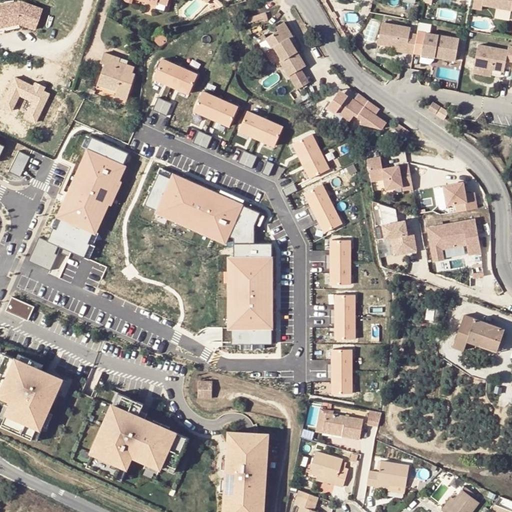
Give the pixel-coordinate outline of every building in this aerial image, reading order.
[(511,11),(511,0),(473,0),(472,9),(480,10),(481,5),(511,11)] [(0,18),(1,19),(3,26),(18,23),(34,29),(41,9),(25,3),(24,5),(20,4),(19,1),(0,5),(0,18)] [(265,12),(244,19),(245,24),(262,18),(264,21),(267,20),(265,12)] [(305,65),(294,48),(291,43),(295,41),(284,22),(276,27),(278,31),(266,38),(264,34),(256,39),(258,44),(266,39),(272,48),(274,47),(282,60),(279,62),(288,76),(305,65)] [(376,46),(392,49),(413,52),(416,36),(408,35),(409,29),(380,24),(376,46)] [(152,38),(159,47),(168,40),(160,31),(152,38)] [(454,63),(458,40),(417,33),(416,36),(413,52),(413,55),(454,63)] [(511,47),(508,46),(507,51),(477,46),(473,68),(503,73),(505,62),(511,63),(511,47)] [(413,52),(392,49),(391,53),(412,57),(413,55),(413,52)] [(101,62),(104,63),(98,81),(118,87),(115,95),(127,98),(134,72),(132,72),(134,65),(119,60),(120,57),(104,52),(101,62)] [(180,66),(162,58),(153,78),(171,86),(180,66)] [(313,79),(305,65),(288,76),(296,90),(313,79)] [(180,66),(171,86),(189,94),(198,73),(180,66)] [(15,77),(1,106),(11,111),(19,95),(32,101),(25,117),(35,122),(49,94),(42,91),(39,89),(41,85),(35,82),(33,86),(15,77)] [(339,90),(327,107),(335,113),(337,111),(350,120),(354,114),(361,119),(360,123),(382,129),(386,123),(375,115),(379,109),(358,93),(353,100),(339,90)] [(201,91),(193,110),(212,118),(220,99),(201,91)] [(159,98),(153,110),(161,113),(166,101),(159,98)] [(220,99),(212,118),(217,120),(221,99),(220,99)] [(221,99),(217,120),(229,126),(238,107),(221,99)] [(166,101),(161,113),(168,117),(173,104),(166,101)] [(426,111),(434,116),(436,112),(440,108),(432,103),(426,111)] [(434,116),(442,122),(448,114),(440,108),(436,112),(434,116)] [(247,111),(239,130),(256,138),(265,119),(247,111)] [(265,119),(256,138),(274,146),(283,127),(265,119)] [(409,130),(398,122),(392,131),(404,139),(409,130)] [(198,130),(192,143),(200,146),(205,134),(198,130)] [(205,134),(200,146),(206,149),(212,137),(205,134)] [(313,134),(294,143),(303,161),(321,152),(313,134)] [(87,136),(82,147),(86,149),(91,138),(87,136)] [(51,227),(47,240),(50,242),(60,246),(84,257),(90,243),(89,242),(94,230),(96,231),(109,203),(106,202),(117,179),(119,180),(125,166),(123,165),(129,152),(91,138),(86,149),(81,164),(85,165),(75,187),(71,186),(57,214),(61,217),(56,229),(51,227)] [(19,150),(7,171),(18,177),(29,156),(19,150)] [(243,150),(237,163),(244,166),(250,154),(243,150)] [(321,152),(303,161),(311,178),(329,169),(321,152)] [(250,154),(244,166),(251,169),(256,156),(250,154)] [(380,154),(367,156),(370,178),(383,176),(385,187),(401,184),(402,189),(412,187),(408,163),(382,166),(380,154)] [(266,161),(260,173),(268,177),(274,164),(266,161)] [(81,164),(71,186),(75,187),(85,165),(81,164)] [(160,167),(158,173),(172,179),(174,173),(160,167)] [(158,173),(145,205),(158,211),(159,208),(183,220),(181,224),(203,232),(209,189),(198,184),(197,188),(185,183),(187,179),(174,173),(172,179),(158,173)] [(117,179),(106,202),(109,203),(111,204),(121,181),(119,180),(117,179)] [(187,179),(185,183),(197,188),(198,184),(187,179)] [(463,183),(443,185),(446,205),(454,204),(455,212),(476,209),(473,194),(464,195),(463,183)] [(294,184),(282,190),(285,197),(296,191),(297,189),(294,184)] [(324,184),(307,192),(313,205),(307,209),(311,215),(333,204),(324,184)] [(209,189),(203,232),(204,229),(227,239),(229,234),(239,236),(239,243),(254,243),(255,224),(259,214),(242,205),(242,204),(219,193),(209,189)] [(221,189),(219,193),(242,204),(244,199),(221,189)] [(393,208),(377,202),(382,237),(388,236),(389,245),(402,244),(404,252),(413,250),(409,228),(404,229),(401,229),(400,220),(395,220),(393,208)] [(333,204),(311,215),(314,222),(320,219),(327,232),(343,224),(333,204)] [(158,211),(157,214),(181,224),(183,220),(159,208),(158,211)] [(57,214),(51,227),(56,229),(61,217),(57,214)] [(259,214),(255,224),(260,226),(264,216),(259,214)] [(435,225),(425,226),(429,261),(439,259),(438,249),(463,245),(464,255),(477,254),(472,220),(440,224),(440,227),(435,227),(435,225)] [(203,232),(203,234),(225,244),(227,239),(204,229),(203,232)] [(94,230),(89,242),(90,243),(93,244),(99,232),(96,231),(94,230)] [(38,236),(28,260),(39,264),(50,242),(47,240),(38,236)] [(326,255),(326,262),(351,263),(351,241),(332,240),(332,255),(326,255)] [(50,242),(39,264),(50,269),(60,246),(50,242)] [(90,243),(84,257),(89,259),(93,244),(90,243)] [(231,327),(231,343),(240,343),(264,343),(272,343),(273,327),(268,327),(268,313),(272,313),(273,282),(267,282),(266,257),(273,257),(272,243),(254,243),(239,243),(239,255),(233,255),(234,282),(231,282),(231,311),(234,311),(234,327),(231,327)] [(402,244),(389,245),(390,253),(404,252),(402,244)] [(326,262),(326,270),(332,270),(332,285),(350,285),(351,263),(326,262)] [(481,277),(471,286),(483,289),(481,277)] [(330,310),(330,317),(355,317),(355,294),(336,295),(337,309),(330,310)] [(34,307),(11,296),(5,311),(27,321),(34,307)] [(466,350),(470,340),(471,338),(474,339),(475,337),(484,340),(485,335),(504,342),(508,330),(467,315),(456,346),(466,350)] [(330,317),(330,324),(337,325),(336,339),(355,339),(355,317),(330,317)] [(500,351),(504,342),(485,335),(484,340),(475,337),(474,339),(471,338),(470,340),(500,351)] [(333,364),(327,364),(327,372),(352,372),(352,350),(333,349),(333,364)] [(19,355),(17,360),(42,371),(44,367),(19,355)] [(0,381),(0,396),(17,360),(11,358),(0,381)] [(42,371),(17,360),(0,396),(0,397),(12,403),(11,407),(7,415),(41,430),(42,427),(48,414),(57,394),(63,381),(42,371)] [(352,372),(327,372),(327,379),(333,379),(333,394),(352,394),(352,372)] [(67,383),(63,381),(57,394),(61,395),(67,383)] [(199,381),(198,397),(222,398),(223,382),(199,381)] [(119,395),(114,406),(147,421),(149,417),(141,413),(142,410),(123,401),(124,397),(119,395)] [(36,441),(41,430),(7,415),(11,407),(6,405),(1,417),(5,419),(4,423),(32,435),(30,439),(36,441)] [(147,421),(114,406),(91,455),(127,471),(133,458),(147,465),(161,471),(162,469),(177,435),(147,421)] [(359,439),(363,419),(333,414),(333,412),(321,410),(317,432),(322,433),(323,428),(341,432),(341,436),(359,439)] [(369,411),(367,425),(378,427),(381,413),(369,411)] [(52,416),(48,414),(42,427),(46,428),(52,416)] [(263,511),(268,436),(230,433),(228,457),(226,493),(224,511),(263,511)] [(185,439),(177,435),(162,469),(173,475),(175,470),(172,468),(185,439)] [(305,476),(316,480),(317,475),(335,480),(334,484),(343,487),(348,470),(345,468),(346,463),(342,462),(343,460),(315,452),(310,469),(307,468),(305,476)] [(127,471),(91,455),(87,465),(116,478),(116,479),(122,482),(127,471)] [(358,456),(351,455),(349,462),(356,464),(358,456)] [(369,471),(367,484),(388,488),(389,484),(405,487),(409,465),(381,461),(379,472),(369,471)] [(159,475),(161,471),(147,465),(146,468),(159,475)] [(325,482),(334,484),(335,480),(317,475),(316,480),(324,483),(325,482)] [(405,487),(389,484),(388,488),(388,491),(404,493),(405,487)] [(310,509),(313,502),(315,495),(297,489),(292,503),(300,506),(297,511),(318,511),(314,511),(310,509)] [(462,489),(454,500),(444,511),(471,511),(479,502),(462,489)] [(441,509),(444,511),(454,500),(450,497),(441,509)]
